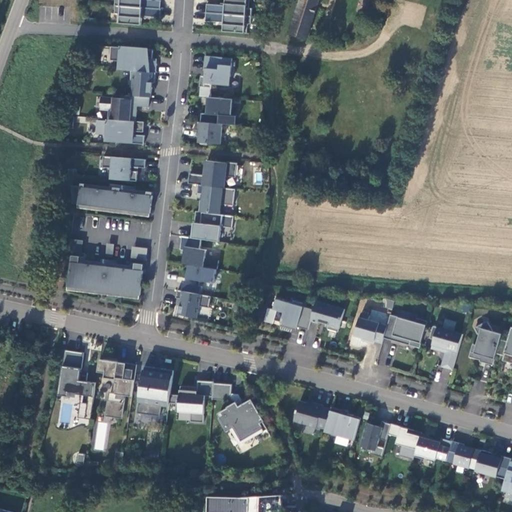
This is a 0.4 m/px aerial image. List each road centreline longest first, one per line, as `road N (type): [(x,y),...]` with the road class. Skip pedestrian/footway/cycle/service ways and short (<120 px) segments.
road 1 (residential): [(144,338),(511,432)]
road 2 (residential): [(182,37),(144,338)]
road 3 (residential): [(11,27),(182,37)]
road 4 (residential): [(475,221),(502,71)]
road 5 (residential): [(0,305),(144,338)]
